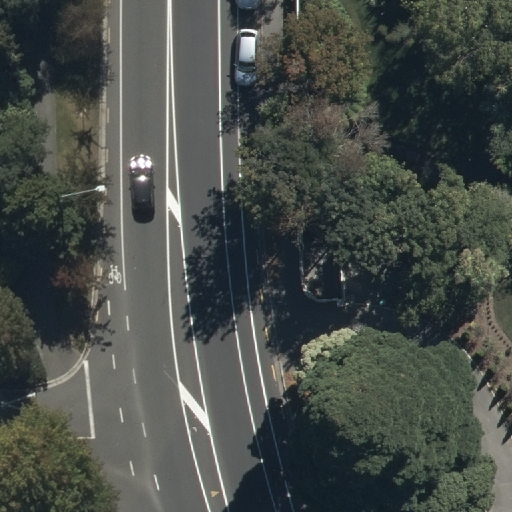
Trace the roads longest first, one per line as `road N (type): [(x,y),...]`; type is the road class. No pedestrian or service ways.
road 1 (secondary): [(196,428),(171,231),(170,0)]
road 2 (residential): [(0,437),(196,428)]
